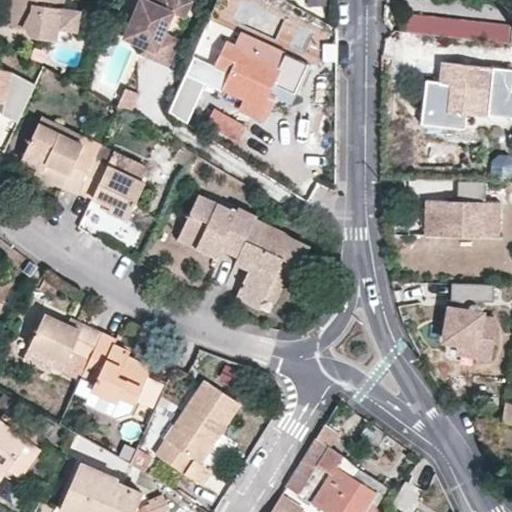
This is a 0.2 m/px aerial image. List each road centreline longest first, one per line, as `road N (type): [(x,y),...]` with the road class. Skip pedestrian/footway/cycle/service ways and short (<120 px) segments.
road 1 (residential): [(0,213),(70,266),(144,307),(297,359)]
road 2 (residential): [(356,0),(360,274)]
road 3 (residential): [(360,274),(390,356),(433,432)]
road 4 (residential): [(239,511),(324,371)]
road 5 (residential): [(324,371),(366,386),(433,432)]
